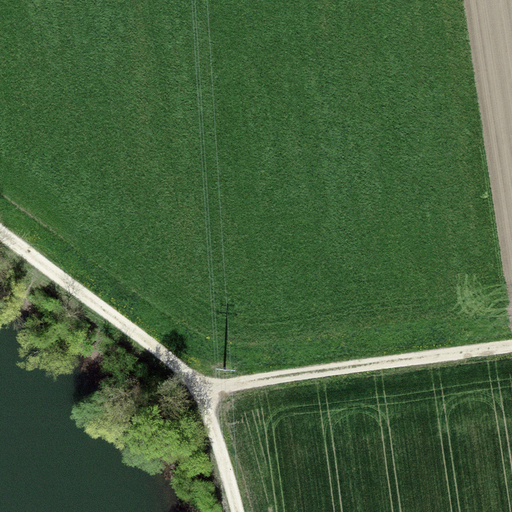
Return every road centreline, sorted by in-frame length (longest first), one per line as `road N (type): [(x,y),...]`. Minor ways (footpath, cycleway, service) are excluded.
road 1 (track): [(235,511),(206,388),(0,223)]
road 2 (track): [(206,388),(511,346)]
